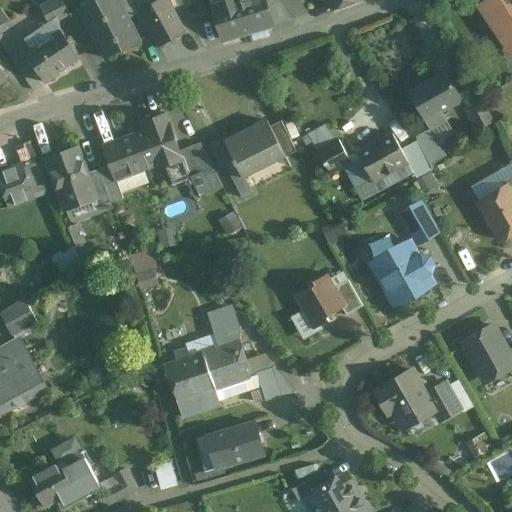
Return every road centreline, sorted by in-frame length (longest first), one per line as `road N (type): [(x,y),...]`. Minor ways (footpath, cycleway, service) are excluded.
road 1 (unclassified): [(399,0),(0,123)]
road 2 (unclassified): [(461,511),(427,479),(367,444),(344,415),(339,392),(346,372),(511,277)]
